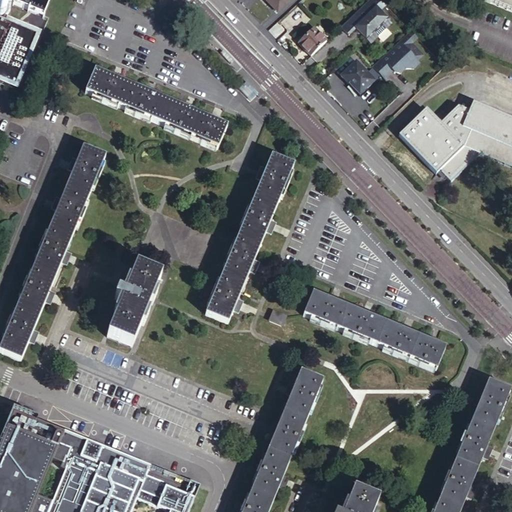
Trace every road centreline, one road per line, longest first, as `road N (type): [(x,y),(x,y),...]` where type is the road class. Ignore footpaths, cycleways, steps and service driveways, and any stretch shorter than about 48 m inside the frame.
road 1 (tertiary): [(220,0),(511,303)]
road 2 (residential): [(0,373),(230,469),(212,511)]
